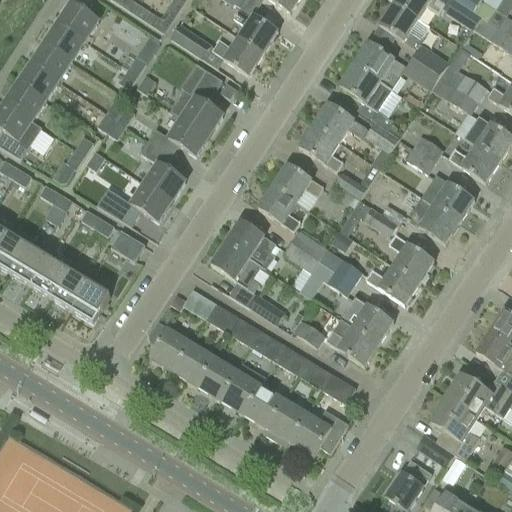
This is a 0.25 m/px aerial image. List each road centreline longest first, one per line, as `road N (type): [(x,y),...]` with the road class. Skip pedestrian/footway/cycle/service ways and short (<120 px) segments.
road 1 (residential): [(103,380),(354,0)]
road 2 (residential): [(321,511),(511,242)]
road 3 (tertiary): [(232,511),(0,372)]
road 4 (unknown): [(398,402),(274,336),(180,264)]
road 5 (residential): [(280,488),(103,380)]
road 6 (residential): [(103,380),(0,316)]
